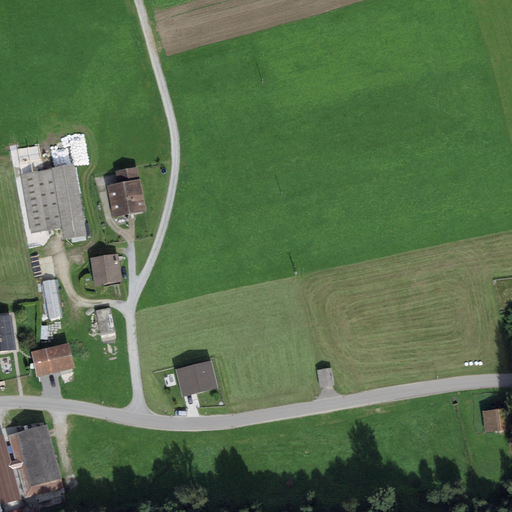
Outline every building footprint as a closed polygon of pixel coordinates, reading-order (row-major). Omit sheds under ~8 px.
[(71,169),(19,178),(28,235),(59,230),(62,244),(84,240),(71,169)] [(114,188),(106,189),(112,222),(144,216),(136,172),(112,176),(114,188)] [(117,254),(91,258),(96,285),(121,281),(117,254)] [(59,282),(40,285),(46,322),(65,319),(59,282)] [(114,312),(95,315),(99,339),(118,336),(114,312)] [(10,316),(0,317),(0,350),(14,349),(10,316)] [(66,346),(34,353),(39,373),(71,366),(66,346)] [(212,363),(176,372),(183,399),(218,390),(212,363)] [(332,369),(316,371),(319,388),(335,386),(332,369)] [(511,408),(481,412),(484,434),(511,431),(511,408)] [(48,427),(9,437),(25,500),(65,489),(48,427)] [(4,436),(0,437),(0,503),(1,506),(21,501),(4,436)]
